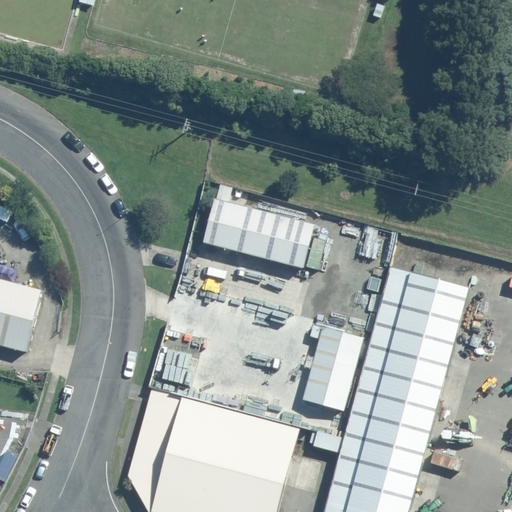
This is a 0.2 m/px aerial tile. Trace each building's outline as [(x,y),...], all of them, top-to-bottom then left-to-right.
[(317,220),(222,195),(213,231),(307,256),(317,220)] [(411,511),(473,285),(397,265),(332,503),(366,511),(411,511)] [(45,286),(0,273),(0,342),(28,350),(45,286)] [(367,332),(330,322),(310,394),(348,404),(367,332)] [(172,350),(163,380),(193,388),(201,358),(172,350)] [(282,511),(305,427),(158,388),(135,473),(155,505),(180,511),(282,511)]
